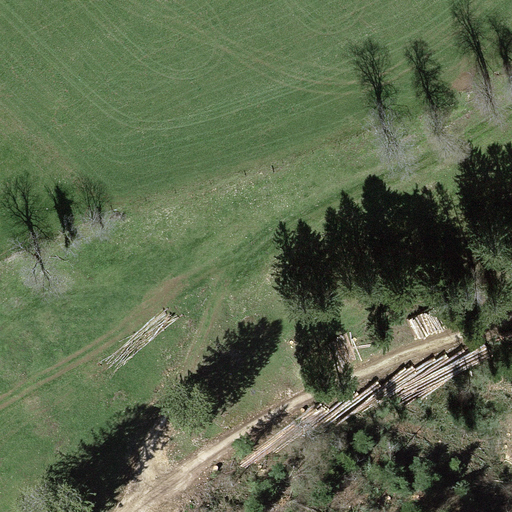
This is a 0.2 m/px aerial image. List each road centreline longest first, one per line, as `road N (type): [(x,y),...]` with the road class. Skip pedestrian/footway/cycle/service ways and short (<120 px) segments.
road 1 (track): [(511,304),(339,381),(140,511)]
road 2 (track): [(124,511),(227,290)]
